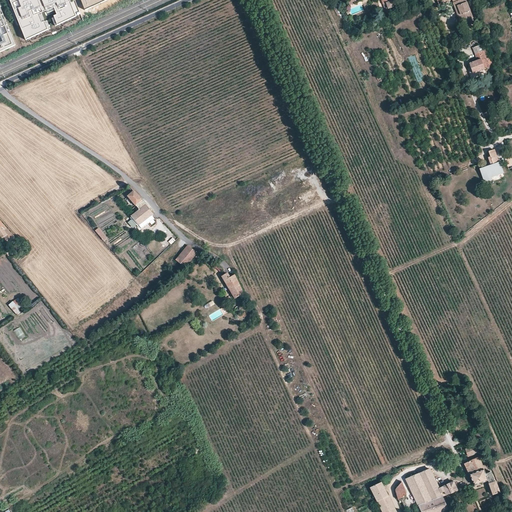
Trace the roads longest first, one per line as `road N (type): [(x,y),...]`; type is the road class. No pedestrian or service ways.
road 1 (unclassified): [(461,464),(252,0)]
road 2 (unclassified): [(230,270),(182,236),(102,158),(0,88)]
road 3 (unknown): [(434,0),(491,123),(508,133)]
